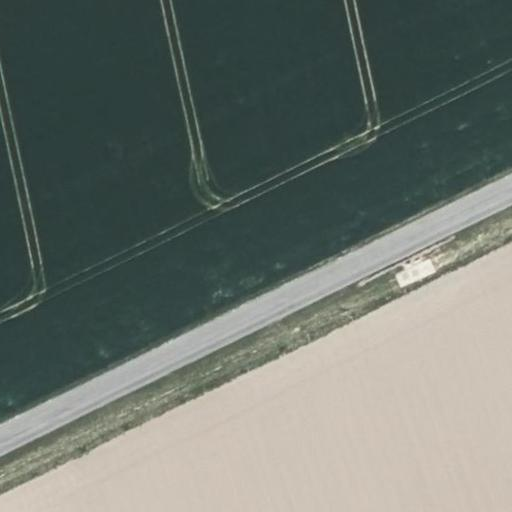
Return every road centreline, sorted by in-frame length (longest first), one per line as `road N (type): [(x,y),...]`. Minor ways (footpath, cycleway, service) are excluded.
road 1 (unclassified): [(0,442),(511,186)]
road 2 (track): [(0,476),(511,223)]
